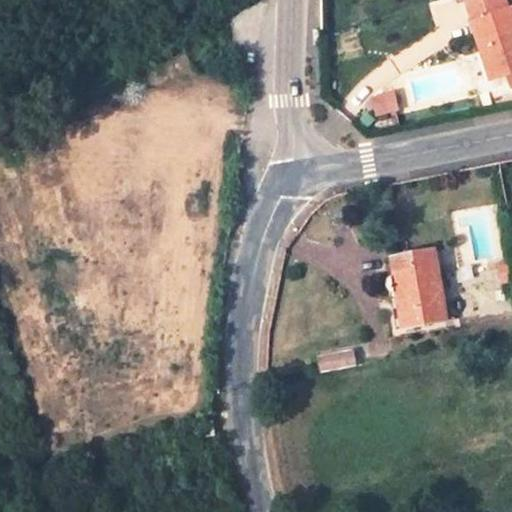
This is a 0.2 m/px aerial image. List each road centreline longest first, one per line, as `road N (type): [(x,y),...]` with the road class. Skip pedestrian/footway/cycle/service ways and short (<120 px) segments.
road 1 (unclassified): [(283,178),(245,275),(233,371),(255,511)]
road 2 (unclassified): [(283,178),(511,131)]
road 3 (unclassified): [(286,0),(283,178)]
